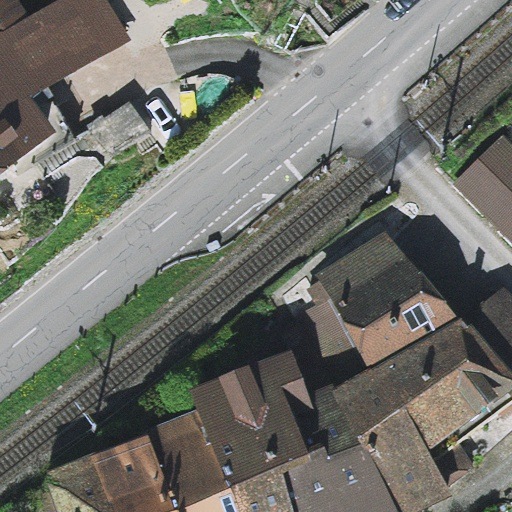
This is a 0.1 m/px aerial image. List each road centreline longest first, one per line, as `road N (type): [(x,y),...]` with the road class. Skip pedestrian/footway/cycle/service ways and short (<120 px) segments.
road 1 (tertiary): [(0,356),(330,83)]
road 2 (residential): [(511,281),(330,83)]
road 3 (tertiary): [(330,83),(427,0)]
